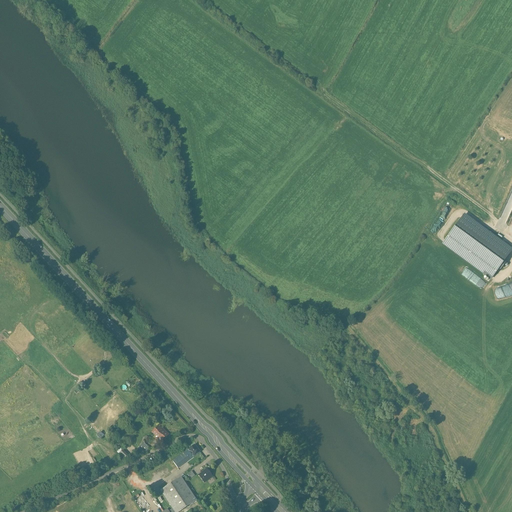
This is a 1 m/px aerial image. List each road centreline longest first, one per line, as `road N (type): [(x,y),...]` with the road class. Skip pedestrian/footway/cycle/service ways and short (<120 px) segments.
road 1 (primary): [(256,482),(0,204)]
road 2 (unclassified): [(20,511),(190,434),(217,457),(243,504)]
